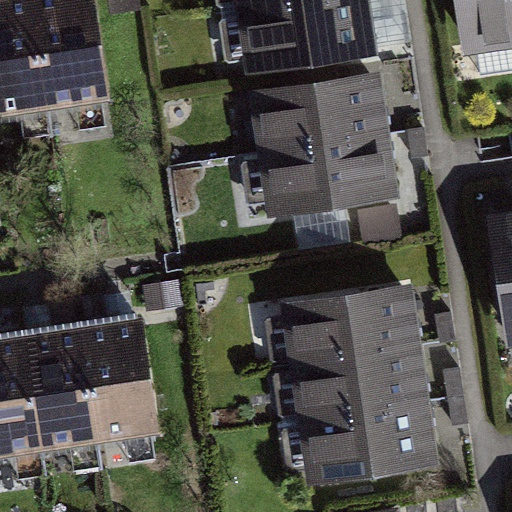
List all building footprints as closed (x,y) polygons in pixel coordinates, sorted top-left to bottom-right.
[(83,0),(0,0),(0,103),(98,88),(83,0)] [(389,190),(363,0),(246,0),(274,205),(389,190)] [(511,29),(511,0),(462,0),(468,36),(511,29)] [(511,212),(496,215),(511,322),(511,212)] [(427,457),(401,291),(288,309),(315,475),(427,457)] [(130,307),(0,327),(0,445),(148,422),(130,307)] [(322,511),(406,511),(406,498),(322,501),(322,511)]
